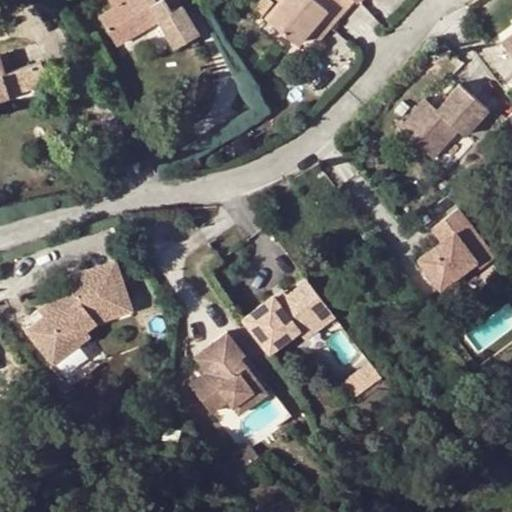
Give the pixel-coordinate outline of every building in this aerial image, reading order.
[(111,0),(110,1),(115,9),(100,17),(113,39),(140,23),(144,30),(158,23),(174,48),(198,34),(181,7),(171,12),(164,0),(161,0),(156,3),(149,7),(145,0),(111,0)] [(176,0),(164,0),(171,12),(181,7),(176,0)] [(270,0),(265,0),(257,9),(266,17),(276,5),(270,0)] [(299,45),(309,33),(328,10),(337,19),(353,0),(282,0),(267,18),(299,45)] [(328,10),(309,33),(319,41),(337,19),(328,10)] [(140,23),(113,39),(117,46),(144,30),(140,23)] [(511,26),(478,52),(511,94),(511,26)] [(6,55),(0,56),(0,68),(3,77),(12,73),(6,55)] [(3,77),(10,97),(38,88),(32,67),(12,73),(3,77)] [(0,100),(10,97),(3,77),(0,68),(0,100)] [(453,132),(460,138),(484,112),(454,86),(432,111),(420,100),(394,130),(428,160),(453,132)] [(437,243),(413,261),(435,291),(470,265),(475,271),(489,261),(453,211),(427,230),(437,243)] [(44,312),(28,324),(54,358),(90,329),(87,324),(97,317),(132,304),(114,254),(65,272),(71,281),(46,300),(51,306),(44,312)] [(274,291),(244,313),(270,349),(299,326),(301,329),(330,307),(307,275),(288,290),(278,297),(274,291)] [(283,284),(274,291),(278,297),(288,290),(283,284)] [(46,300),(39,305),(44,312),(51,306),(46,300)] [(335,313),(330,307),(301,329),(306,335),(335,313)] [(244,348),(228,325),(196,350),(204,361),(207,365),(202,369),(189,377),(211,406),(229,394),(233,400),(261,378),(241,351),(244,348)] [(381,375),(370,360),(343,381),(355,396),(381,375)] [(268,386),(261,378),(233,400),(239,408),(268,386)] [(233,455),(242,467),(261,454),(251,441),(233,455)]
